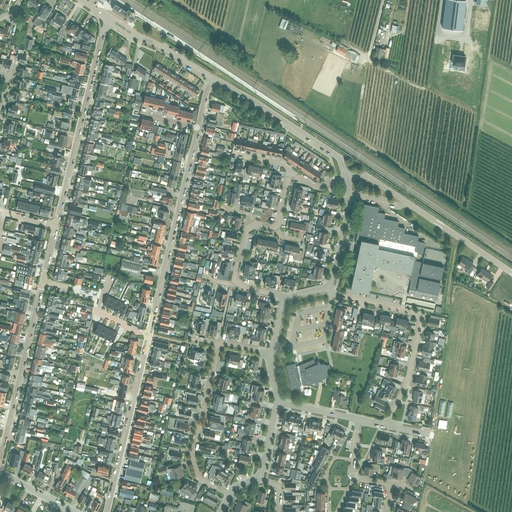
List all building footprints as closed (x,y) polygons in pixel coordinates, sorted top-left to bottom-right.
[(33,11),(40,1),(38,0),(28,0),(24,5),(26,6),(28,3),(34,7),(31,10),(33,11)] [(445,0),(442,28),(448,28),(462,30),(466,0),(464,0),(445,0)] [(37,16),(33,22),(40,27),(47,16),(50,18),(53,13),(50,11),(52,9),(45,4),(38,15),(40,16),(39,18),(37,16)] [(135,15),(134,13),(133,13),(132,13),(128,10),(127,12),(116,5),(113,10),(128,20),(128,19),(131,21),(135,15)] [(62,25),(66,18),(57,12),(53,18),(52,17),(52,18),(50,22),(52,23),(54,20),(62,25)] [(85,13),(78,25),(82,27),(89,16),(85,13)] [(283,28),(287,19),(281,17),(277,26),(283,28)] [(65,29),(62,33),(66,35),(69,30),(75,34),(79,27),(76,24),(75,25),(72,22),(67,29),(67,30),(65,29)] [(56,36),(59,38),(65,29),(66,26),(63,24),(60,29),(56,36)] [(11,26),(7,25),(6,30),(0,28),(0,35),(8,38),(11,26)] [(92,35),(79,27),(75,34),(73,38),(76,40),(77,39),(79,40),(81,37),(88,41),(92,35)] [(31,48),(33,40),(27,38),(25,47),(31,48)] [(83,42),(82,44),(74,42),(73,45),(77,46),(76,47),(88,50),(90,43),(83,42)] [(338,46),(336,51),(345,55),(344,56),(354,61),(355,60),(357,61),(359,57),(357,56),(357,55),(347,50),(348,48),(340,44),(339,46),(338,46)] [(374,57),(383,59),(386,49),(377,47),(375,52),(374,57)] [(123,56),(111,48),(107,54),(110,56),(108,58),(113,61),(115,59),(117,60),(116,60),(123,65),(127,58),(123,56)] [(20,55),(19,62),(21,63),(21,62),(24,63),(27,54),(23,53),(24,50),(18,49),(18,51),(17,55),(20,55)] [(76,51),(76,52),(76,55),(71,54),(71,57),(75,58),(86,61),(87,54),(76,51)] [(10,59),(6,58),(6,61),(5,61),(4,67),(7,68),(10,69),(11,62),(14,63),(16,55),(11,54),(10,56),(10,59)] [(60,56),(59,62),(72,65),(72,62),(69,61),(70,59),(60,56)] [(85,64),(73,61),(72,66),(76,67),(75,71),(83,73),(85,64)] [(115,70),(116,66),(105,63),(104,69),(111,71),(111,72),(119,73),(120,71),(115,70)] [(157,73),(162,65),(157,63),(153,68),(156,70),(154,72),(157,73)] [(162,65),(157,73),(159,75),(160,72),(162,74),(166,68),(162,65)] [(18,71),(18,74),(27,76),(28,72),(31,73),(32,67),(26,66),(25,69),(18,68),(18,71)] [(138,66),(135,71),(142,76),(142,79),(145,80),(146,75),(145,74),(147,71),(138,66)] [(104,69),(102,75),(112,77),(114,78),(115,75),(111,74),(111,72),(111,71),(104,69)] [(171,79),(174,74),(170,71),(165,79),(167,80),(168,78),(171,79)] [(112,77),(102,75),(101,81),(113,83),(114,80),(111,79),(112,77)] [(130,76),(128,86),(134,88),(136,78),(130,76)] [(183,79),(178,76),(173,84),(175,86),(177,83),(179,85),(183,79)] [(15,82),(14,85),(27,88),(27,84),(29,85),(30,79),(23,78),(22,81),(15,79),(15,82)] [(70,78),(69,82),(68,83),(71,84),(80,86),(81,81),(70,78)] [(101,82),(99,88),(113,91),(114,86),(101,82)] [(187,82),(182,90),(184,91),(185,89),(187,90),(191,84),(187,82)] [(67,85),(65,93),(72,94),(72,96),(77,97),(79,88),(72,86),(67,85)] [(193,95),(195,96),(200,90),(195,87),(190,95),(192,97),(193,95)] [(113,91),(99,88),(98,93),(111,96),(113,96),(117,97),(118,93),(112,92),(113,91)] [(12,94),(11,97),(21,99),(21,96),(25,96),(26,91),(20,90),(19,92),(12,91),(12,94)] [(52,93),(52,94),(49,93),(48,98),(51,98),(50,103),(59,106),(62,96),(52,93)] [(75,108),(77,99),(69,97),(68,102),(70,102),(69,107),(75,108)] [(8,109),(7,114),(14,116),(15,113),(17,113),(18,109),(23,110),(24,104),(16,102),(15,105),(12,105),(12,107),(10,107),(10,109),(8,109)] [(224,107),(224,106),(220,105),(221,104),(215,103),(215,104),(213,103),(211,109),(219,111),(220,108),(223,109),(224,109),(225,107),(224,107)] [(93,115),(101,117),(103,108),(95,106),(93,115)] [(63,112),(61,111),(60,115),(71,118),(73,110),(64,108),(63,112)] [(188,111),(186,120),(191,122),(192,117),(195,118),(197,111),(195,110),(193,113),(188,111)] [(224,118),(217,116),(216,120),(209,118),(208,124),(216,126),(216,125),(220,126),(221,122),(223,123),(224,118)] [(138,122),(137,129),(136,129),(136,132),(138,133),(138,129),(142,130),(143,128),(146,129),(148,119),(145,118),(144,118),(143,118),(141,123),(138,122)] [(58,121),(56,128),(58,128),(58,129),(67,131),(68,131),(68,130),(69,130),(69,129),(69,128),(69,127),(68,127),(70,122),(69,122),(70,120),(66,119),(65,121),(60,120),(58,119),(58,121)] [(100,127),(100,124),(99,124),(100,121),(92,119),(90,129),(98,131),(99,127),(100,127)] [(152,132),(154,133),(156,126),(153,126),(154,121),(152,120),(148,119),(146,129),(149,129),(149,132),(152,133),(152,132)] [(15,130),(17,121),(12,120),(11,122),(9,122),(9,125),(6,124),(4,131),(12,132),(12,129),(15,130)] [(219,135),(219,133),(214,132),(215,129),(207,127),(206,133),(214,135),(213,137),(218,138),(218,139),(220,139),(221,136),(219,135)] [(99,133),(97,132),(89,131),(87,139),(92,140),(93,137),(97,138),(98,136),(99,133)] [(166,136),(176,138),(186,141),(188,134),(178,132),(177,135),(167,133),(166,136)] [(50,139),(50,140),(45,139),(44,142),(49,143),(58,145),(58,144),(65,146),(68,136),(61,134),(60,138),(56,137),(55,141),(50,139)] [(212,147),(213,144),(211,144),(211,143),(212,138),(210,138),(205,136),(203,145),(208,146),(212,147)] [(0,144),(0,145),(0,149),(6,151),(6,148),(9,149),(10,144),(15,145),(15,142),(18,143),(19,140),(8,137),(7,140),(4,140),(4,142),(2,142),(2,144),(0,144)] [(176,138),(175,144),(185,147),(186,141),(176,138)] [(93,153),(94,148),(93,148),(94,144),(86,142),(84,151),(93,153)] [(63,155),(65,149),(59,148),(59,147),(48,144),(47,147),(56,149),(55,153),(63,155)] [(173,151),(176,151),(183,153),(185,147),(175,144),(174,148),(173,151)] [(283,157),(287,160),(293,151),(294,150),(288,146),(285,150),(287,151),(283,157)] [(201,153),(208,155),(207,156),(212,157),(213,152),(209,151),(210,149),(202,147),(201,153)] [(173,151),(172,157),(182,159),(183,153),(176,151),(173,151)] [(293,151),(287,160),(291,163),(297,154),(293,151)] [(50,163),(52,163),(61,166),(63,157),(48,153),(48,157),(53,158),(52,162),(51,162),(50,163)] [(84,153),(82,161),(89,163),(90,159),(96,160),(97,156),(91,154),(84,153)] [(291,163),(295,166),(300,159),(298,157),(300,154),(298,153),(297,154),(291,163)] [(209,167),(210,164),(207,163),(209,158),(200,156),(199,161),(200,162),(199,165),(205,166),(209,167)] [(300,159),(295,166),(300,169),(304,162),(302,160),(304,157),(302,156),(300,159)] [(174,160),(173,166),(180,168),(181,161),(174,160)] [(304,172),(308,175),(313,167),(315,165),(313,167),(311,166),(313,163),(311,161),(309,164),(304,172)] [(243,176),(245,169),(242,168),(243,164),(237,162),(235,171),(239,172),(238,175),(243,176)] [(300,169),(304,172),(309,164),(304,162),(300,169)] [(95,170),(96,166),(93,165),(93,166),(90,166),(90,165),(89,165),(81,164),(79,172),(86,174),(88,170),(91,170),(91,168),(95,170)] [(171,173),(178,174),(180,168),(173,166),(165,164),(165,167),(169,168),(169,172),(171,173)] [(59,174),(60,168),(48,165),(47,168),(52,169),(51,172),(59,174)] [(198,165),(197,171),(209,174),(210,171),(205,170),(206,167),(198,165)] [(249,174),(253,175),(254,166),(249,165),(248,170),(245,170),(243,176),(249,177),(249,174)] [(308,175),(312,177),(319,168),(315,165),(313,167),(308,175)] [(254,166),(253,175),(256,176),(255,178),(260,180),(262,173),(259,173),(260,167),(254,166)] [(319,168),(312,177),(317,180),(319,177),(322,179),(326,173),(323,171),(321,173),(319,171),(321,168),(319,167),(319,168)] [(272,177),(271,180),(280,182),(282,176),(276,175),(276,172),(269,170),(268,175),(271,176),(270,177),(272,177)] [(48,179),(47,183),(49,183),(56,185),(58,176),(51,174),(51,176),(48,176),(48,179)] [(78,175),(77,181),(90,184),(91,181),(91,180),(91,178),(78,175)] [(161,179),(169,181),(168,185),(175,187),(177,180),(170,179),(167,178),(164,177),(162,177),(161,179)] [(213,185),(214,182),(208,181),(207,184),(203,183),(204,182),(195,180),(193,186),(202,188),(203,185),(209,187),(210,184),(213,185)] [(280,182),(271,180),(271,183),(269,182),(269,183),(267,183),(266,188),(273,189),(273,186),(279,188),(280,182)] [(77,181),(76,186),(89,189),(89,187),(90,187),(92,187),(99,189),(99,186),(91,184),(90,184),(77,181)] [(229,192),(229,195),(226,194),(225,199),(228,199),(227,202),(234,203),(236,197),(239,198),(240,192),(240,191),(241,184),(235,183),(233,190),(232,192),(229,192)] [(35,184),(34,190),(42,192),(54,194),(55,188),(43,186),(35,184)] [(295,187),(294,193),(305,195),(304,195),(306,187),(299,185),(299,188),(295,187)] [(0,196),(1,197),(2,194),(7,195),(9,189),(0,186),(0,196)] [(162,202),(171,204),(173,197),(166,196),(167,190),(152,186),(150,192),(154,193),(153,196),(160,198),(160,197),(163,198),(162,202)] [(193,188),(191,194),(199,195),(202,196),(203,191),(200,190),(201,190),(193,188)] [(267,196),(267,199),(276,201),(277,196),(271,194),(271,191),(265,190),(263,195),(267,196)] [(245,193),(240,192),(239,198),(239,199),(241,199),(240,205),(246,206),(248,196),(245,195),(245,193)] [(323,193),(322,196),(328,198),(326,205),(337,208),(337,207),(336,207),(337,204),(337,205),(338,200),(330,198),(330,194),(323,193)] [(52,205),(54,196),(46,194),(45,199),(44,198),(43,203),(52,205)] [(81,196),(74,194),(72,199),(87,203),(88,200),(81,198),(81,196)] [(199,195),(191,194),(190,200),(198,202),(198,200),(202,201),(202,198),(199,197),(199,195)] [(248,196),(246,206),(252,207),(253,202),(256,202),(257,196),(252,195),(251,197),(248,196)] [(276,201),(267,199),(266,202),(262,201),(261,207),(268,208),(268,205),(275,207),(276,201)] [(16,209),(40,214),(49,216),(51,208),(42,206),(18,200),(16,209)] [(125,204),(126,201),(120,200),(118,209),(121,210),(123,203),(125,204)] [(199,210),(200,205),(189,202),(188,208),(196,210),(196,209),(199,210)] [(69,212),(81,215),(82,207),(84,208),(85,204),(78,203),(77,206),(71,205),(69,212)] [(303,205),(292,203),(291,208),(294,209),(294,212),(300,213),(302,208),(299,208),(300,205),(302,205),(303,205)] [(355,243),(360,244),(359,249),(357,248),(353,263),(356,264),(351,288),(368,292),(373,269),(374,269),(378,267),(378,266),(408,273),(408,274),(410,277),(412,277),(409,288),(438,294),(444,267),(416,261),(418,251),(423,252),(425,242),(417,241),(418,236),(404,233),(405,228),(398,226),(399,221),(384,218),(385,213),(378,212),(379,207),(364,204),(356,238),(355,243)] [(168,219),(169,212),(161,209),(161,207),(153,205),(153,208),(156,209),(156,211),(159,212),(158,216),(168,219)] [(258,222),(267,222),(268,209),(259,208),(258,222)] [(323,215),(322,218),(331,220),(333,214),(328,213),(329,211),(320,209),(319,212),(319,214),(323,215)] [(196,219),(197,216),(205,218),(206,214),(197,212),(196,213),(187,211),(186,217),(196,219)] [(239,228),(241,218),(234,216),(233,216),(229,215),(226,214),(225,220),(228,221),(229,219),(233,220),(231,226),(239,228)] [(69,215),(66,224),(76,226),(79,227),(80,225),(83,226),(86,224),(87,220),(69,215)] [(186,217),(184,224),(194,226),(196,219),(186,217)] [(296,220),(293,219),(288,218),(287,225),(290,226),(289,229),(294,230),(296,220)] [(330,225),(331,220),(322,218),(322,221),(319,220),(319,223),(317,222),(316,225),(325,227),(326,224),(330,225)] [(154,221),(152,227),(156,228),(165,230),(166,224),(154,221)] [(304,224),(301,223),(299,231),(304,233),(305,229),(308,230),(308,227),(309,225),(309,223),(304,221),(304,224)] [(22,223),(21,230),(24,230),(24,231),(32,233),(34,233),(34,234),(35,234),(35,236),(43,238),(46,229),(40,227),(36,226),(26,224),(22,223)] [(183,230),(195,233),(197,227),(194,226),(184,224),(183,230)] [(73,230),(74,228),(66,226),(64,235),(72,237),(72,234),(74,234),(75,231),(73,230)] [(319,233),(318,236),(327,238),(329,233),(324,232),(325,229),(316,227),(315,230),(317,231),(316,233),(319,233)] [(152,231),(151,234),(163,237),(165,230),(156,228),(158,228),(158,229),(152,228),(151,231),(152,231)] [(224,238),(223,241),(229,242),(230,239),(236,240),(237,234),(228,232),(225,231),(224,238)] [(181,237),(180,241),(188,244),(188,243),(190,244),(192,245),(193,242),(189,241),(189,239),(190,238),(192,238),(192,237),(200,239),(201,235),(197,234),(196,235),(182,232),(181,237)] [(163,237),(151,234),(150,237),(156,238),(155,241),(162,242),(163,237)] [(29,236),(28,239),(32,240),(32,242),(33,242),(32,247),(33,247),(35,248),(41,249),(43,240),(35,239),(35,238),(33,237),(29,236)] [(327,238),(318,236),(318,239),(314,238),(313,244),(321,246),(322,243),(326,244),(327,238)] [(63,237),(62,243),(68,244),(67,246),(69,247),(70,245),(72,246),(74,239),(71,239),(63,237)] [(252,248),(257,249),(257,250),(260,251),(263,239),(258,238),(257,242),(254,241),(252,248)] [(273,241),(271,253),(271,252),(274,252),(274,253),(279,254),(281,247),(278,246),(278,242),(273,241)] [(223,242),(222,245),(221,251),(234,254),(235,247),(230,246),(230,243),(223,242)] [(69,248),(69,247),(67,246),(68,244),(62,243),(60,250),(66,252),(66,250),(70,250),(70,248),(69,248)] [(152,250),(160,251),(161,246),(152,243),(152,246),(152,247),(151,247),(148,246),(148,249),(152,250)] [(286,253),(290,254),(291,245),(285,244),(284,248),(282,247),(280,255),(285,256),(286,253)] [(291,245),(290,254),(295,255),(294,259),(301,261),(303,251),(299,250),(300,247),(291,245)] [(323,257),(325,252),(320,251),(321,248),(314,247),(313,251),(315,252),(314,255),(323,257)] [(22,253),(28,255),(39,257),(40,251),(32,249),(32,252),(27,251),(26,252),(23,251),(22,253)] [(148,249),(147,251),(148,252),(148,255),(151,256),(151,257),(158,258),(160,251),(152,250),(148,249)] [(60,253),(58,258),(69,261),(69,260),(73,261),(74,261),(74,259),(73,258),(69,257),(69,258),(67,257),(67,255),(60,253)] [(221,257),(222,254),(219,254),(218,257),(218,260),(213,259),(213,261),(210,261),(207,260),(205,270),(208,271),(215,272),(217,264),(220,265),(221,257)] [(39,257),(28,255),(27,258),(29,258),(28,261),(37,263),(39,257)] [(471,265),(472,262),(468,260),(463,257),(458,264),(468,270),(466,272),(469,275),(474,267),(471,265)] [(69,261),(58,258),(57,264),(69,267),(70,264),(67,263),(67,261),(68,261),(69,261)] [(152,283),(154,277),(140,273),(142,266),(142,263),(123,258),(120,269),(130,271),(130,274),(142,278),(143,277),(145,278),(145,281),(152,283)] [(175,260),(174,266),(186,269),(186,265),(191,266),(192,263),(184,261),(183,262),(175,260)] [(223,262),(221,274),(222,274),(221,274),(224,275),(224,274),(227,275),(230,262),(226,261),(226,263),(223,262)] [(246,263),(244,268),(253,270),(254,267),(257,268),(258,263),(251,261),(250,264),(246,263)] [(314,268),(314,271),(323,273),(324,267),(319,266),(320,263),(312,262),(311,267),(314,268)] [(16,271),(34,275),(36,266),(29,265),(29,268),(18,265),(16,271)] [(56,266),(55,272),(63,274),(67,275),(67,272),(66,271),(63,271),(64,268),(56,266)] [(187,274),(188,271),(182,269),(182,270),(174,268),(172,274),(180,276),(181,273),(187,274)] [(253,270),(244,268),(243,273),(248,274),(248,277),(254,279),(256,274),(252,273),(253,270)] [(487,281),(491,274),(481,268),(477,275),(487,281)] [(323,273),(314,271),(313,274),(310,273),(309,275),(308,275),(308,278),(317,280),(317,277),(322,278),(323,273)] [(264,285),(270,286),(271,277),(269,277),(269,274),(264,272),(262,279),(265,280),(264,285)] [(25,278),(24,281),(33,283),(34,277),(20,274),(19,277),(25,278)] [(283,286),(288,288),(290,279),(287,279),(288,275),(282,274),(281,281),(284,282),(283,286)] [(271,277),(270,286),(275,287),(276,282),(279,283),(280,276),(275,275),(275,276),(272,275),(271,277)] [(290,279),(288,288),(294,289),(295,284),(297,285),(299,278),(293,277),(293,280),(290,279)] [(16,279),(15,285),(31,289),(33,283),(24,281),(16,279)] [(19,296),(19,297),(29,300),(31,291),(14,287),(13,290),(20,292),(19,296)] [(94,297),(95,288),(88,287),(87,296),(94,297)] [(143,288),(142,294),(149,296),(151,289),(143,288)] [(212,305),(214,297),(211,297),(212,290),(205,289),(203,299),(208,300),(207,304),(212,305)] [(431,293),(409,289),(408,294),(429,299),(431,293)] [(225,293),(218,292),(216,299),(219,300),(219,303),(225,305),(228,294),(225,293)] [(148,302),(149,296),(142,294),(140,300),(148,302)] [(237,303),(240,303),(242,295),(236,294),(235,298),(232,298),(231,302),(231,307),(234,307),(234,305),(237,306),(237,303)] [(108,295),(103,305),(110,308),(114,298),(108,295)] [(167,295),(166,300),(179,303),(180,303),(181,303),(181,301),(181,300),(177,299),(174,299),(175,296),(167,295)] [(242,307),(245,307),(245,308),(248,308),(249,301),(247,301),(248,296),(242,295),(240,303),(243,304),(242,307)] [(28,301),(22,300),(14,298),(13,301),(17,302),(16,306),(21,307),(21,309),(26,310),(28,301)] [(114,298),(110,308),(116,311),(120,301),(114,298)] [(57,301),(49,299),(47,304),(58,306),(64,308),(64,304),(58,303),(57,303),(57,301)] [(120,301),(116,311),(122,314),(127,304),(120,301)] [(262,307),(261,311),(270,313),(271,307),(267,306),(267,303),(259,301),(258,307),(262,307)] [(140,309),(139,313),(145,314),(147,307),(141,306),(141,303),(136,302),(135,308),(140,309)] [(6,306),(0,305),(0,306),(0,308),(3,309),(2,311),(2,313),(15,316),(14,321),(23,323),(25,313),(16,311),(16,313),(12,312),(12,311),(5,309),(6,306)] [(337,308),(336,313),(348,315),(349,316),(350,314),(347,313),(347,310),(341,308),(341,309),(337,308)] [(270,313),(261,311),(260,315),(258,314),(257,319),(263,321),(264,318),(269,319),(270,313)] [(138,316),(135,316),(134,320),(137,321),(137,320),(143,321),(145,314),(139,313),(138,316)] [(366,325),(369,314),(363,313),(362,316),(360,316),(358,324),(366,325)] [(374,327),(375,325),(376,319),(373,319),(374,315),(369,314),(366,325),(374,327)] [(381,323),(384,324),(386,315),(380,314),(379,318),(376,317),(376,319),(375,325),(380,326),(381,323)] [(391,316),(386,315),(384,324),(387,324),(386,328),(391,329),(393,321),(390,320),(391,316)] [(443,317),(434,316),(434,318),(429,317),(427,324),(438,327),(439,320),(442,320),(443,317)] [(55,324),(62,326),(63,324),(59,323),(60,320),(59,319),(58,320),(44,317),(43,321),(55,324)] [(198,322),(198,323),(196,323),(195,323),(194,326),(195,327),(197,328),(196,331),(203,332),(204,327),(207,327),(209,319),(206,318),(205,320),(203,319),(202,322),(198,322)] [(394,329),(400,331),(402,319),(397,318),(396,322),(393,321),(391,329),(391,332),(394,332),(394,329)] [(402,319),(400,331),(408,332),(409,325),(407,324),(407,320),(402,319)] [(220,330),(222,322),(218,321),(217,325),(211,324),(209,334),(216,335),(217,329),(220,330)] [(0,323),(0,329),(10,331),(13,332),(20,334),(23,325),(14,323),(13,329),(11,328),(11,326),(0,323)] [(228,335),(233,336),(235,328),(236,325),(227,323),(226,330),(229,330),(228,335)] [(257,329),(256,332),(265,334),(266,329),(262,328),(263,325),(254,323),(253,326),(254,326),(254,328),(257,329)] [(98,324),(94,333),(100,336),(105,327),(98,324)] [(239,325),(238,328),(235,328),(233,336),(238,337),(239,333),(245,334),(246,327),(239,325)] [(57,330),(53,329),(42,326),(41,331),(56,334),(57,330)] [(160,326),(158,332),(170,335),(171,331),(173,332),(174,329),(160,326)] [(105,327),(100,336),(106,339),(111,330),(105,327)] [(18,342),(20,336),(11,333),(10,336),(0,333),(0,332),(1,330),(0,330),(0,337),(7,340),(7,339),(18,342)] [(111,330),(106,339),(113,342),(117,333),(111,330)] [(433,333),(426,331),(425,337),(434,339),(435,336),(438,336),(439,331),(433,330),(433,333)] [(40,332),(39,338),(54,342),(54,341),(61,343),(62,340),(59,339),(52,337),(52,335),(40,332)] [(265,334),(256,332),(255,335),(252,334),(252,337),(251,336),(250,339),(259,341),(260,338),(264,339),(265,334)] [(131,339),(129,345),(137,347),(139,340),(131,339)] [(2,344),(1,345),(7,347),(17,349),(18,343),(8,341),(5,340),(4,343),(4,344),(2,344)] [(393,346),(393,349),(405,351),(406,346),(403,345),(403,342),(400,342),(394,340),(393,346)] [(155,341),(154,347),(155,347),(162,349),(162,350),(166,351),(167,351),(168,344),(163,343),(156,342),(155,341)] [(434,348),(435,343),(428,341),(426,347),(423,346),(421,353),(431,355),(433,348),(434,348)] [(36,350),(51,354),(52,348),(38,345),(36,350)] [(137,347),(129,345),(128,351),(136,353),(137,347)] [(17,349),(7,347),(6,350),(3,349),(2,352),(15,355),(17,349)] [(154,349),(152,357),(159,358),(160,356),(162,356),(162,354),(165,355),(166,353),(166,352),(166,351),(162,350),(162,351),(161,352),(160,351),(161,351),(154,349)] [(202,351),(202,352),(190,349),(188,358),(199,360),(198,365),(203,366),(206,353),(204,353),(204,352),(203,351),(202,351)] [(392,351),(391,357),(397,358),(397,355),(404,356),(405,351),(393,349),(392,351)] [(229,362),(228,366),(237,368),(237,367),(241,368),(243,360),(240,360),(240,356),(236,355),(236,356),(230,354),(228,362),(229,362)] [(13,363),(15,357),(7,355),(4,367),(12,369),(13,363)] [(35,357),(34,361),(50,365),(51,363),(48,362),(48,360),(35,357)] [(127,357),(125,364),(133,365),(134,366),(134,362),(134,361),(134,359),(127,357)] [(160,361),(152,359),(150,365),(158,367),(163,368),(164,366),(165,362),(160,361)] [(259,376),(260,369),(257,369),(259,360),(252,359),(250,368),(253,369),(253,371),(257,372),(256,376),(255,379),(258,380),(259,376)] [(328,375),(331,374),(330,364),(326,365),(325,364),(320,364),(319,361),(315,362),(314,359),(300,365),(296,366),(295,364),(286,365),(291,389),(300,388),(300,385),(304,385),(319,385),(319,382),(323,381),(323,378),(328,376),(328,375)] [(434,364),(435,360),(426,359),(426,363),(419,361),(418,368),(428,371),(430,364),(434,364)] [(390,365),(389,368),(398,370),(399,365),(395,364),(395,361),(388,360),(387,365),(390,365)] [(34,361),(33,366),(43,369),(46,370),(51,371),(52,366),(50,365),(34,361)] [(122,363),(122,367),(122,368),(124,369),(124,370),(131,372),(132,369),(133,369),(134,366),(133,365),(125,364),(122,363)] [(40,374),(42,374),(43,369),(33,366),(31,372),(40,374)] [(398,370),(389,368),(389,371),(386,371),(385,376),(392,378),(392,375),(397,376),(398,370)] [(31,374),(29,379),(30,379),(39,381),(42,382),(43,376),(38,375),(31,374)] [(129,384),(130,377),(124,375),(121,374),(120,377),(123,378),(122,382),(129,384)] [(198,383),(200,376),(190,374),(189,381),(191,382),(190,388),(200,390),(201,384),(198,383)] [(218,384),(217,387),(226,389),(227,385),(229,385),(230,381),(232,381),(233,377),(226,375),(225,378),(219,377),(219,381),(218,381),(217,384),(218,384)] [(426,380),(427,376),(420,375),(420,378),(416,377),(415,384),(425,386),(426,380)] [(386,386),(385,389),(393,393),(396,388),(389,385),(391,382),(384,379),(382,384),(386,386)] [(0,388),(7,391),(8,383),(0,380),(0,388)] [(75,389),(84,391),(85,384),(77,382),(75,389)] [(126,393),(128,387),(116,384),(116,387),(120,388),(119,392),(126,393)] [(44,391),(38,390),(37,390),(37,387),(28,385),(27,390),(43,394),(44,391)] [(146,385),(144,391),(157,394),(157,391),(153,390),(153,387),(146,385)] [(255,394),(263,395),(264,390),(259,389),(260,386),(252,385),(251,390),(255,391),(255,394)] [(426,394),(426,393),(431,394),(431,391),(418,388),(418,391),(414,390),(413,394),(414,394),(413,401),(420,402),(422,393),(426,394)] [(391,398),(393,393),(385,389),(383,392),(379,389),(376,395),(383,398),(384,395),(391,398)] [(27,390),(26,394),(34,396),(34,394),(42,396),(44,396),(43,398),(49,399),(50,395),(43,394),(27,390)] [(335,390),(333,398),(337,399),(336,402),(339,402),(338,405),(346,407),(347,400),(347,398),(345,397),(345,396),(346,393),(345,392),(341,391),(335,390)] [(190,404),(190,402),(197,404),(198,397),(193,396),(193,393),(185,391),(184,394),(186,395),(185,403),(190,404)] [(215,394),(214,401),(224,403),(224,399),(228,400),(230,394),(222,392),(221,396),(215,394)] [(251,396),(250,401),(256,403),(257,400),(262,401),(263,395),(255,394),(254,397),(251,396)] [(383,413),(387,406),(381,403),(382,400),(375,396),(374,399),(375,400),(374,402),(376,403),(374,407),(380,410),(379,411),(383,413)] [(142,400),(141,405),(155,409),(156,405),(150,403),(150,402),(142,400)] [(224,403),(214,401),(212,407),(218,408),(218,412),(226,413),(227,407),(223,406),(224,403)] [(250,401),(248,401),(247,404),(249,404),(249,407),(252,407),(251,410),(259,412),(261,407),(256,406),(256,403),(250,401)] [(108,404),(107,406),(109,407),(110,407),(112,407),(111,410),(115,411),(123,413),(124,407),(111,404),(108,404)] [(182,406),(179,405),(177,410),(181,411),(180,415),(190,418),(191,411),(186,410),(187,406),(182,405),(182,406)] [(410,406),(407,418),(415,419),(414,420),(415,421),(417,421),(418,421),(419,418),(418,417),(416,417),(417,413),(420,413),(420,410),(423,411),(423,409),(424,406),(417,405),(417,408),(410,406)] [(244,418),(250,419),(253,419),(254,416),(258,417),(259,412),(251,410),(250,413),(248,413),(247,415),(245,414),(244,418)] [(22,411),(21,416),(33,419),(36,419),(37,415),(34,414),(22,411)] [(108,415),(108,418),(121,421),(122,415),(114,413),(112,413),(112,416),(108,415)] [(139,414),(137,420),(155,424),(154,424),(155,421),(148,420),(148,419),(149,419),(149,418),(149,417),(148,416),(147,416),(139,414)] [(211,415),(209,422),(212,422),(211,427),(223,429),(224,425),(219,424),(220,420),(224,421),(225,415),(217,414),(216,416),(211,415)] [(290,424),(293,425),(295,415),(290,414),(288,421),(285,420),(284,427),(289,428),(290,424)] [(293,425),(292,429),(295,430),(301,431),(302,424),(299,423),(301,417),(295,415),(293,425)] [(249,422),(250,419),(244,418),(241,417),(240,422),(246,424),(246,426),(254,428),(256,423),(249,422)] [(108,418),(107,421),(110,421),(109,425),(112,425),(119,427),(121,421),(113,419),(112,419),(111,419),(108,418)] [(187,431),(188,424),(184,423),(185,419),(177,418),(175,429),(178,429),(187,431)] [(311,429),(314,430),(316,421),(310,420),(309,426),(306,425),(305,432),(309,433),(310,431),(311,431),(311,429)] [(316,421),(314,430),(317,431),(317,432),(318,432),(317,435),(322,436),(324,429),(321,428),(322,422),(316,421)] [(117,436),(118,430),(110,428),(110,429),(108,428),(108,425),(102,424),(101,427),(102,428),(102,429),(103,430),(106,431),(106,434),(117,436)] [(237,433),(239,434),(246,435),(247,432),(253,434),(254,428),(246,426),(245,429),(238,428),(237,433)] [(23,443),(25,432),(35,435),(35,431),(32,431),(32,430),(26,429),(18,427),(15,441),(23,443)] [(333,437),(336,438),(340,430),(335,427),(331,434),(329,432),(325,439),(331,441),(333,437)] [(205,433),(205,434),(205,435),(205,437),(214,439),(214,435),(216,434),(218,435),(219,433),(221,433),(221,430),(213,428),(212,431),(206,430),(206,432),(205,433)] [(135,429),(134,434),(149,438),(147,437),(148,435),(142,434),(143,430),(135,429)] [(340,430),(336,438),(338,440),(336,444),(342,447),(345,440),(342,439),(345,432),(340,430)] [(181,437),(182,433),(174,432),(173,435),(176,436),(175,441),(172,440),(172,443),(175,443),(178,444),(178,443),(184,444),(185,441),(184,441),(185,438),(181,437)] [(281,435),(280,441),(289,442),(292,443),(293,443),(294,441),(295,438),(295,435),(286,433),(286,436),(281,435)] [(243,440),(242,443),(251,445),(252,439),(245,438),(246,435),(239,434),(238,439),(243,440)] [(388,443),(389,436),(380,434),(379,441),(388,443)] [(409,454),(410,447),(407,446),(408,440),(402,439),(400,449),(403,450),(402,453),(409,454)] [(115,444),(98,440),(98,443),(105,444),(104,447),(106,448),(114,450),(115,444)] [(284,447),(283,450),(292,452),(292,449),(291,448),(292,443),(289,442),(280,441),(279,446),(284,447)] [(416,442),(414,448),(420,450),(419,454),(426,455),(428,448),(427,447),(424,447),(425,444),(416,442)] [(202,445),(200,453),(204,454),(203,457),(207,458),(207,457),(209,458),(215,459),(215,456),(210,455),(211,452),(214,452),(215,445),(207,443),(206,446),(202,445)] [(131,446),(129,452),(138,454),(139,450),(140,450),(140,451),(144,452),(144,449),(131,446)] [(169,446),(168,451),(172,451),(171,457),(173,457),(172,460),(176,461),(177,458),(180,459),(181,456),(181,455),(182,452),(176,451),(177,448),(169,446)] [(323,447),(320,451),(320,452),(327,455),(330,450),(323,447)] [(374,449),(373,454),(382,455),(382,453),(385,453),(386,448),(379,447),(379,450),(374,449)] [(100,449),(99,455),(112,458),(113,452),(106,450),(106,451),(100,449)] [(9,464),(17,466),(19,458),(23,459),(25,451),(21,450),(20,454),(12,452),(9,464)] [(235,451),(234,457),(239,458),(239,461),(248,463),(250,457),(244,455),(244,452),(235,450),(235,451)] [(277,457),(286,459),(289,460),(290,454),(291,455),(292,452),(283,450),(282,453),(278,452),(277,457)] [(318,456),(325,460),(327,455),(320,452),(320,451),(318,450),(315,455),(318,456)] [(112,458),(97,454),(97,457),(98,457),(101,458),(101,461),(103,461),(103,462),(111,464),(112,458)] [(382,455),(373,454),(372,459),(377,460),(377,463),(384,464),(384,459),(381,458),(382,455)] [(315,461),(322,465),(325,460),(318,456),(317,459),(314,458),(313,460),(315,461)] [(280,463),(279,466),(284,467),(288,468),(289,463),(285,462),(286,459),(277,457),(276,462),(280,463)] [(66,481),(67,479),(68,479),(74,466),(76,462),(67,458),(65,462),(68,463),(61,475),(63,476),(59,483),(58,482),(55,488),(60,491),(62,487),(63,488),(66,481)] [(140,482),(145,463),(131,460),(129,468),(127,468),(124,478),(140,482)] [(310,465),(312,466),(313,466),(316,467),(320,469),(322,465),(315,461),(313,460),(310,465)] [(30,475),(33,468),(25,463),(21,470),(30,475)] [(93,467),(93,468),(88,467),(87,470),(92,471),(97,472),(108,475),(110,467),(99,464),(98,468),(93,467)] [(379,465),(371,464),(371,467),(365,466),(364,472),(373,474),(373,471),(378,471),(379,465)] [(171,468),(168,469),(169,471),(172,470),(174,478),(183,475),(182,471),(183,471),(181,465),(171,468)] [(216,476),(220,479),(224,471),(222,470),(222,468),(216,465),(213,471),(212,470),(209,476),(213,479),(215,478),(216,476)] [(274,466),(273,470),(274,470),(274,471),(278,472),(277,475),(284,477),(285,475),(287,475),(287,472),(285,471),(283,471),(284,467),(279,466),(275,465),(275,466),(274,466)] [(313,472),(320,476),(323,471),(320,469),(316,467),(313,466),(312,466),(310,470),(313,472)] [(391,477),(397,478),(398,468),(393,467),(393,466),(391,466),(388,473),(392,474),(391,477)] [(36,478),(42,481),(46,474),(47,469),(46,469),(45,468),(43,472),(40,471),(36,478)] [(403,475),(406,476),(409,468),(404,468),(404,469),(398,468),(397,478),(398,478),(398,477),(402,478),(403,475)] [(409,468),(406,476),(408,477),(407,480),(412,483),(417,475),(416,474),(412,472),(413,471),(409,468)] [(51,470),(47,469),(46,474),(42,481),(48,485),(52,478),(49,477),(51,470)] [(77,499),(84,487),(88,479),(90,474),(83,470),(80,475),(79,477),(75,475),(72,481),(70,484),(72,485),(71,488),(67,486),(64,493),(74,498),(74,497),(77,499)] [(224,471),(220,479),(225,482),(224,483),(224,485),(227,486),(233,474),(229,472),(227,473),(224,471)] [(317,480),(320,476),(313,472),(312,475),(309,473),(308,476),(311,477),(317,480)] [(83,494),(81,493),(78,500),(80,501),(81,502),(82,503),(83,502),(83,503),(87,496),(85,495),(89,489),(88,489),(92,482),(90,481),(92,477),(90,476),(91,474),(90,474),(88,479),(84,487),(86,488),(83,494)] [(421,477),(417,475),(412,483),(417,485),(418,483),(422,486),(424,478),(422,476),(421,477)] [(311,477),(310,479),(307,478),(306,480),(308,481),(308,482),(307,485),(309,488),(313,488),(315,485),(317,480),(311,477)] [(294,479),(293,479),(293,483),(286,482),(286,489),(295,489),(296,486),(300,486),(300,480),(294,479)] [(182,488),(180,491),(191,497),(190,499),(193,500),(197,493),(194,492),(197,486),(186,480),(182,488)] [(134,495),(135,491),(121,488),(119,495),(126,496),(132,498),(133,498),(137,499),(138,496),(134,495)] [(358,497),(360,497),(362,498),(363,491),(357,490),(357,488),(354,488),(353,490),(352,490),(351,496),(358,497)] [(375,497),(382,498),(383,492),(382,492),(382,489),(374,488),(373,497),(375,497)] [(89,494),(90,495),(85,504),(86,505),(87,505),(88,506),(89,506),(90,506),(95,496),(94,495),(96,492),(92,490),(89,494)] [(214,507),(217,500),(214,498),(215,495),(208,491),(206,494),(207,495),(206,498),(205,497),(203,501),(214,507)] [(266,507),(268,500),(264,499),(266,492),(259,491),(257,501),(262,502),(261,505),(263,505),(263,506),(266,507)] [(292,495),(286,495),(285,501),(295,502),(295,499),(300,499),(300,495),(301,495),(301,492),(292,492),(292,495)] [(101,499),(103,495),(98,493),(96,496),(100,498),(98,501),(95,500),(92,507),(92,508),(94,509),(95,509),(97,510),(101,503),(103,500),(101,499)] [(411,508),(412,508),(413,505),(412,505),(414,502),(415,502),(417,498),(405,493),(402,500),(406,502),(405,505),(411,508)] [(367,504),(366,507),(374,508),(374,506),(380,507),(382,498),(375,497),(375,502),(374,502),(373,502),(372,505),(367,504)] [(250,507),(251,504),(245,500),(244,503),(239,501),(236,506),(237,506),(233,511),(244,511),(247,506),(250,507)] [(12,511),(15,508),(13,507),(14,505),(8,502),(5,508),(10,511),(9,511),(12,511)]
